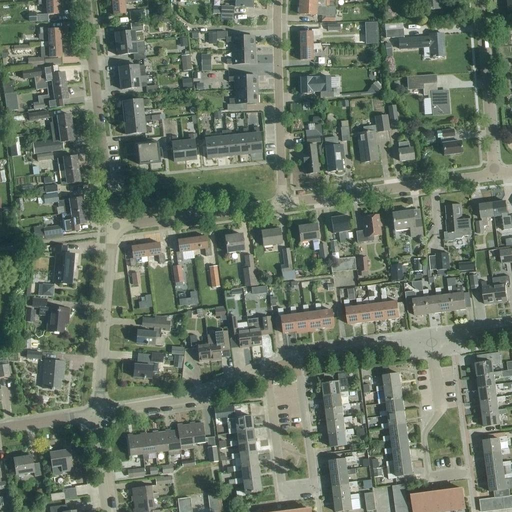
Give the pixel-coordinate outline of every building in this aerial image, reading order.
[(47,15),(59,15),(58,1),(46,1),(46,0),(40,0),(38,0),(38,5),(46,5),(47,15)] [(123,0),(124,1),(112,2),(113,16),(125,14),(124,4),(132,3),(132,0),(131,0),(123,0)] [(251,0),(221,0),(221,1),(236,2),(235,8),(251,9),(251,0)] [(441,10),(439,0),(422,0),(423,11),(441,10)] [(299,6),(299,15),(322,16),(322,22),(334,22),(335,8),(329,8),(325,8),(299,6)] [(213,7),(213,15),(220,15),(220,23),(233,23),(233,15),(234,7),(221,7),(213,7)] [(129,12),(130,21),(145,19),(144,11),(129,12)] [(29,14),(29,23),(43,22),(43,13),(29,14)] [(142,23),(130,25),(131,33),(143,31),(142,23)] [(377,25),(365,25),(365,36),(377,35),(377,25)] [(61,44),(60,30),(49,31),(49,28),(40,29),(40,35),(48,34),(49,43),(49,45),(61,44)] [(312,47),(312,45),(312,37),(320,36),(320,30),(311,31),(311,33),(299,33),(300,47),(312,47)] [(385,31),(386,39),(404,38),(403,30),(385,31)] [(134,33),(115,34),(116,46),(135,44),(144,43),(142,32),(134,33)] [(208,45),(216,45),(216,34),(208,35),(208,45)] [(444,57),(442,35),(429,36),(429,38),(399,41),(400,50),(430,48),(431,58),(444,57)] [(188,45),(187,38),(180,39),(181,46),(188,45)] [(234,52),(255,51),(255,38),(233,38),(227,39),(227,44),(233,44),(234,52)] [(62,58),(61,44),(49,45),(49,43),(40,43),(41,59),(28,59),(28,63),(21,64),(21,66),(28,66),(28,67),(29,69),(42,68),(42,66),(45,66),(44,59),(62,58)] [(135,44),(116,46),(118,57),(133,55),(133,61),(145,60),(144,43),(135,44)] [(320,45),(312,45),(312,47),(300,47),(300,61),(312,61),(312,50),(320,50),(320,45)] [(11,47),(2,47),(3,56),(8,56),(8,51),(12,51),(11,47)] [(234,66),(256,65),(255,51),(234,52),(234,60),(228,61),(228,65),(234,65),(234,66)] [(201,66),(211,66),(211,55),(201,56),(201,66)] [(183,73),(191,72),(189,56),(181,57),(183,73)] [(45,77),(34,79),(35,91),(47,89),(65,87),(64,74),(58,75),(57,66),(44,68),(45,77)] [(145,77),(144,66),(138,67),(138,66),(119,69),(120,80),(139,78),(145,77)] [(43,68),(22,71),(23,80),(34,79),(45,77),(44,68),(43,68)] [(319,79),(319,76),(309,76),(309,79),(300,79),(301,95),(312,94),(312,93),(319,92),(320,99),(333,98),(333,89),(330,89),(329,79),(319,79)] [(235,91),(256,91),(256,77),(234,78),(228,78),(228,83),(235,83),(235,91)] [(139,78),(120,80),(121,91),(140,89),(146,88),(146,83),(140,84),(139,78)] [(191,79),(182,80),(183,89),(192,88),(191,79)] [(4,81),(6,109),(17,109),(15,80),(4,81)] [(381,89),(375,82),(370,87),(376,94),(381,89)] [(433,84),(423,85),(423,86),(423,97),(427,96),(428,100),(432,100),(433,116),(449,115),(447,92),(437,93),(436,84),(433,84)] [(38,103),(33,104),(34,111),(48,109),(48,110),(63,108),(62,100),(67,100),(65,87),(47,89),(48,96),(38,98),(38,103)] [(246,105),(257,104),(256,91),(235,91),(235,100),(229,100),(229,105),(234,104),(235,104),(235,105),(246,105)] [(141,101),(123,103),(124,114),(143,112),(142,106),(148,106),(148,101),(141,102),(141,101)] [(387,107),(391,131),(399,130),(395,106),(387,107)] [(28,115),(29,122),(49,119),(48,112),(28,115)] [(143,112),(124,114),(125,125),(144,123),(150,122),(150,117),(143,118),(143,112)] [(70,116),(51,118),(52,124),(50,124),(51,132),(71,128),(70,116)] [(374,118),(375,127),(363,128),(364,134),(357,135),(361,163),(377,161),(374,133),(376,133),(389,132),(387,116),(374,118)] [(350,142),(348,128),(347,122),(340,123),(341,128),(340,128),(342,143),(350,142)] [(144,123),(125,125),(126,136),(145,134),(145,133),(151,133),(151,128),(144,129),(144,123)] [(313,131),(305,132),(305,137),(306,145),(320,143),(319,137),(321,137),(320,127),(318,127),(313,127),(313,131)] [(51,132),(52,141),(32,143),(34,153),(30,153),(31,155),(34,155),(64,151),(63,143),(73,141),(71,128),(51,132)] [(248,136),(251,154),(261,153),(259,128),(254,129),(254,135),(248,136)] [(248,129),(243,130),(244,136),(238,137),(240,156),(251,154),(248,136),(248,129)] [(453,143),(452,138),(452,137),(454,137),(453,130),(441,131),(441,132),(436,132),(437,139),(440,138),(440,145),(441,144),(443,157),(462,154),(460,142),(453,143)] [(226,132),(229,157),(240,156),(238,137),(232,137),(231,131),(226,132)] [(216,139),(218,158),(229,157),(226,132),(222,132),(222,138),(216,139)] [(206,140),(207,159),(218,158),(216,139),(210,140),(210,133),(205,134),(206,140)] [(183,143),(185,162),(196,160),(194,142),(193,142),(193,135),(188,136),(189,142),(183,143)] [(171,144),(174,163),(185,162),(183,143),(177,143),(176,137),(171,138),(172,144),(171,144)] [(325,143),(328,173),(343,171),(341,161),(344,161),(342,146),(337,147),(336,138),(331,139),(331,142),(325,143)] [(147,140),(137,141),(138,147),(137,147),(139,166),(159,164),(158,159),(162,158),(161,149),(157,149),(157,144),(156,145),(156,141),(147,142),(147,140)] [(398,144),(399,150),(398,150),(399,162),(413,160),(412,148),(409,149),(408,142),(398,144)] [(319,174),(315,146),(303,147),(304,160),(303,160),(304,164),(305,164),(306,175),(319,174)] [(37,162),(53,160),(52,153),(36,156),(30,157),(31,163),(37,162)] [(78,170),(76,157),(57,160),(58,173),(59,173),(61,173),(78,170)] [(78,170),(61,173),(59,173),(60,180),(61,185),(67,184),(67,185),(79,183),(78,170)] [(44,198),(57,195),(57,194),(58,194),(56,185),(44,187),(45,194),(46,194),(46,196),(43,196),(44,198)] [(58,203),(57,195),(44,198),(32,199),(33,206),(44,204),(45,205),(58,203)] [(84,212),(82,199),(62,202),(64,215),(84,212)] [(511,214),(508,215),(506,202),(493,204),(495,218),(500,218),(501,231),(511,229),(511,214)] [(482,220),(482,222),(476,223),(477,235),(485,234),(484,228),(489,227),(488,219),(495,218),(493,204),(480,206),(481,220),(482,220)] [(461,218),(460,206),(445,207),(446,221),(445,221),(446,233),(444,233),(445,242),(454,242),(456,240),(462,239),(464,237),(472,236),(470,218),(461,218)] [(418,211),(412,212),(392,214),(394,230),(409,228),(410,238),(422,236),(418,211)] [(84,212),(64,215),(61,215),(64,233),(79,231),(78,226),(85,225),(84,212)] [(378,216),(363,218),(364,231),(356,232),(357,243),(367,242),(366,238),(380,236),(378,216)] [(331,219),(333,234),(338,233),(340,244),(347,243),(345,232),(348,232),(346,217),(331,219)] [(318,240),(316,225),(298,228),(300,243),(312,241),(314,251),(318,250),(320,261),(328,260),(326,245),(319,246),(318,240)] [(62,226),(43,228),(44,237),(63,234),(62,226)] [(281,245),(279,230),(261,232),(263,247),(281,245)] [(244,252),(242,235),(225,238),(227,254),(244,252)] [(207,249),(205,237),(191,239),(193,251),(204,249),(206,257),(211,257),(210,248),(207,249)] [(191,239),(177,241),(179,253),(176,253),(177,261),(183,260),(182,252),(193,251),(191,239)] [(342,260),(342,256),(341,254),(340,254),(339,253),(338,253),(336,241),(330,242),(332,261),(336,260),(342,260)] [(159,244),(145,245),(147,257),(158,256),(159,264),(165,263),(164,255),(161,255),(159,244)] [(145,245),(131,247),(133,259),(130,260),(131,268),(136,267),(135,259),(147,257),(145,245)] [(71,285),(74,255),(66,254),(66,248),(56,247),(56,249),(53,249),(52,254),(56,255),(54,283),(71,285)] [(295,280),(294,272),(294,271),(292,271),(289,249),(282,250),(284,266),(280,266),(281,273),(283,282),(295,280)] [(499,251),(501,264),(511,262),(511,252),(511,249),(499,251)] [(448,253),(435,254),(437,271),(438,276),(448,275),(447,270),(450,270),(448,253)] [(258,286),(255,269),(254,269),(252,256),(244,257),(245,269),(242,270),(245,288),(258,286)] [(367,272),(366,258),(358,258),(359,272),(361,272),(361,277),(367,277),(367,272)] [(414,260),(415,272),(422,272),(422,260),(414,260)] [(475,269),(475,260),(459,261),(460,270),(475,269)] [(402,265),(392,266),(394,282),(404,281),(402,265)] [(172,267),(174,284),(183,283),(181,266),(172,267)] [(219,287),(217,267),(209,268),(211,289),(219,287)] [(141,285),(139,274),(131,275),(132,286),(141,285)] [(469,277),(471,290),(479,289),(477,276),(469,277)] [(509,277),(499,278),(492,279),(493,286),(496,303),(507,302),(505,286),(510,286),(509,277)] [(493,286),(487,287),(486,282),(481,282),(484,305),(496,303),(493,286)] [(42,285),(41,297),(53,298),(54,286),(42,285)] [(259,295),(267,294),(266,287),(258,288),(259,295)] [(453,312),(466,310),(466,308),(464,300),(464,293),(454,295),(453,287),(448,287),(449,295),(451,295),(453,312)] [(451,295),(449,295),(441,296),(440,288),(435,289),(436,297),(438,297),(440,313),(453,312),(451,295)] [(438,297),(436,297),(429,298),(428,290),(423,291),(424,299),(426,298),(428,315),(440,313),(438,297)] [(428,315),(426,298),(424,299),(416,300),(415,292),(405,293),(408,314),(414,313),(415,317),(428,315)] [(387,320),(399,319),(397,302),(387,303),(386,296),(381,296),(382,304),(384,304),(387,320)] [(384,304),(382,304),(375,305),(374,297),(369,298),(370,306),(372,305),(374,322),(387,320),(384,304)] [(69,310),(50,308),(46,308),(47,300),(32,298),(32,308),(39,309),(39,316),(49,317),(47,332),(63,334),(64,316),(68,316),(69,310)] [(372,305),(370,306),(362,307),(361,299),(356,299),(357,307),(359,307),(362,324),(374,322),(372,305)] [(359,307),(357,307),(350,308),(349,300),(344,301),(345,309),(346,309),(349,325),(362,324),(359,307)] [(320,329),(333,327),(331,311),(321,312),(320,304),(315,305),(316,313),(318,312),(320,329)] [(318,312),(316,313),(308,314),(307,306),(302,307),(303,314),(305,314),(308,331),(320,329),(318,312)] [(215,309),(215,310),(214,310),(215,318),(226,317),(225,307),(215,309)] [(305,314),(303,314),(296,315),(295,308),(290,308),(291,316),(293,316),(295,332),(308,331),(305,314)] [(293,316),(291,316),(283,317),(282,309),(277,310),(278,318),(280,318),(282,334),(295,332),(293,316)] [(27,310),(26,322),(34,323),(35,311),(27,310)] [(186,331),(195,332),(196,319),(191,319),(191,312),(187,312),(187,318),(187,319),(186,331)] [(166,318),(155,317),(153,333),(137,332),(136,344),(164,347),(165,336),(160,336),(161,329),(165,329),(165,332),(169,332),(170,322),(166,321),(166,318)] [(226,318),(229,336),(237,335),(239,349),(250,347),(248,330),(247,323),(236,324),(235,317),(226,318)] [(270,318),(258,319),(247,321),(247,323),(248,330),(250,347),(262,346),(260,336),(272,335),(270,318)] [(227,332),(224,333),(214,334),(215,335),(207,336),(210,362),(221,360),(221,359),(230,358),(229,351),(227,332)] [(206,336),(207,344),(197,346),(196,336),(189,337),(191,350),(197,349),(199,363),(210,362),(207,336),(206,336)] [(26,359),(41,360),(42,353),(27,352),(27,353),(24,353),(23,358),(26,358),(26,359)] [(477,377),(494,375),(493,373),(492,366),(500,364),(499,353),(481,356),(482,364),(475,365),(477,377)] [(152,367),(134,366),(133,378),(151,380),(152,373),(158,373),(158,370),(157,370),(158,363),(162,363),(163,357),(152,356),(151,362),(152,362),(152,367)] [(174,357),(173,364),(182,365),(183,357),(174,357)] [(0,378),(10,377),(9,365),(8,365),(7,360),(0,361),(0,363),(0,362),(0,378)] [(63,381),(64,363),(45,361),(43,389),(60,390),(61,381),(63,381)] [(501,372),(493,373),(494,375),(477,377),(479,390),(495,388),(495,386),(494,378),(502,377),(501,372)] [(401,387),(399,374),(383,377),(384,387),(376,388),(377,393),(385,392),(385,390),(401,387)] [(339,383),(322,385),(324,397),(341,395),(340,393),(348,392),(347,380),(339,381),(339,383)] [(503,385),(495,386),(495,388),(479,390),(481,402),(497,400),(497,398),(496,391),(504,389),(503,385)] [(385,390),(385,392),(386,399),(378,400),(379,405),(386,404),(386,402),(403,400),(401,387),(385,390)] [(348,392),(340,393),(341,395),(324,397),(326,410),(342,408),(342,406),(341,398),(349,397),(348,392)] [(505,397),(497,398),(497,400),(481,402),(482,415),(499,413),(499,411),(498,403),(505,402),(505,397)] [(386,402),(386,404),(387,412),(380,413),(380,418),(388,416),(388,415),(404,412),(403,400),(386,402)] [(350,405),(342,406),(342,408),(326,410),(327,423),(344,420),(344,418),(343,411),(351,410),(350,405)] [(234,407),(214,410),(216,420),(235,417),(234,407)] [(506,410),(499,411),(499,413),(482,415),(484,428),(501,425),(499,416),(507,414),(506,410)] [(388,415),(388,416),(389,424),(381,425),(382,430),(390,429),(390,427),(406,425),(404,412),(388,415)] [(253,430),(251,417),(234,419),(235,429),(228,430),(228,435),(236,434),(236,432),(253,430)] [(351,417),(344,418),(344,420),(327,423),(329,435),(345,433),(345,431),(344,423),(352,422),(351,417)] [(202,424),(190,426),(192,445),(193,445),(205,443),(202,424)] [(390,427),(390,429),(391,437),(383,438),(384,443),(391,442),(391,440),(408,437),(406,425),(390,427)] [(192,445),(190,426),(177,427),(177,431),(178,431),(180,447),(180,451),(193,449),(193,445),(192,445)] [(357,438),(365,437),(364,429),(356,430),(357,438)] [(236,432),(236,434),(237,442),(229,443),(230,448),(238,447),(238,445),(254,442),(253,430),(236,432)] [(353,430),(345,431),(345,433),(329,435),(330,448),(347,446),(346,436),(354,435),(353,430)] [(178,431),(177,431),(165,433),(168,452),(168,456),(181,455),(180,451),(180,447),(178,431)] [(165,433),(153,434),(155,454),(168,452),(165,433)] [(487,435),(488,441),(483,442),(485,455),(501,452),(501,450),(500,443),(508,442),(507,437),(505,437),(505,433),(487,435)] [(140,436),(143,455),(143,461),(148,460),(148,455),(155,454),(153,434),(140,436)] [(143,455),(140,436),(127,438),(130,457),(143,455)] [(391,440),(391,442),(392,449),(385,450),(385,455),(393,454),(393,452),(409,450),(408,437),(391,440)] [(207,448),(209,463),(218,462),(216,447),(215,448),(214,438),(207,439),(208,448),(207,448)] [(238,445),(238,447),(239,454),(231,455),(232,460),(240,459),(239,457),(256,455),(254,442),(238,445)] [(501,452),(485,455),(486,467),(503,465),(503,463),(502,455),(510,454),(509,449),(501,450),(501,452)] [(393,452),(393,454),(394,462),(386,463),(387,468),(395,466),(395,465),(411,462),(409,450),(393,452)] [(69,451),(50,454),(51,464),(53,475),(55,476),(62,475),(64,472),(73,471),(69,451)] [(13,457),(16,476),(34,473),(35,477),(41,476),(39,464),(33,465),(31,457),(22,459),(21,455),(21,456),(13,457)] [(239,457),(240,459),(241,467),(226,468),(227,473),(241,472),(241,470),(258,468),(256,455),(239,457)] [(331,475),(355,472),(355,470),(347,471),(346,463),(354,462),(354,457),(345,458),(346,460),(329,462),(331,475)] [(145,477),(143,462),(138,463),(139,469),(131,470),(132,478),(145,477)] [(395,465),(395,466),(396,474),(388,475),(389,480),(397,479),(396,477),(413,475),(411,462),(395,465)] [(503,465),(486,467),(488,480),(505,477),(504,475),(511,474),(511,472),(511,462),(503,463),(503,465)] [(170,473),(169,466),(162,467),(163,474),(170,473)] [(149,468),(150,476),(158,475),(157,468),(149,468)] [(241,470),(241,472),(242,479),(228,481),(228,486),(243,484),(243,482),(259,480),(258,468),(241,470)] [(380,469),(373,470),(374,478),(382,477),(381,469),(380,469)] [(355,472),(331,475),(333,487),(349,485),(349,483),(348,476),(356,475),(355,472)] [(488,480),(490,493),(494,492),(495,499),(497,498),(503,498),(509,497),(510,497),(509,489),(506,490),(505,480),(511,479),(511,474),(504,475),(505,477),(488,480)] [(155,479),(156,486),(173,484),(172,477),(155,479)] [(243,482),(243,484),(244,492),(236,493),(237,498),(245,496),(244,495),(261,493),(259,480),(243,482)] [(357,482),(349,483),(349,485),(333,487),(334,500),(351,498),(351,496),(350,488),(357,487),(357,482)] [(151,487),(132,489),(133,502),(153,499),(158,499),(158,494),(152,494),(151,487)] [(50,495),(51,502),(77,498),(75,489),(62,491),(62,493),(50,495)] [(463,490),(450,491),(453,511),(465,509),(463,490)] [(450,491),(437,493),(439,511),(444,511),(453,511),(450,491)] [(376,511),(373,493),(364,494),(367,511),(376,511)] [(439,511),(437,493),(424,495),(426,511),(439,511)] [(358,495),(351,496),(351,498),(334,500),(335,511),(341,511),(352,511),(351,501),(359,500),(358,495)] [(426,511),(424,495),(411,496),(413,511),(426,511)] [(407,503),(406,497),(394,498),(395,505),(407,503)] [(154,511),(155,511),(153,499),(133,502),(134,511),(154,511)] [(179,508),(190,506),(190,499),(178,500),(179,508)] [(408,510),(407,503),(395,505),(395,511),(408,510)]
